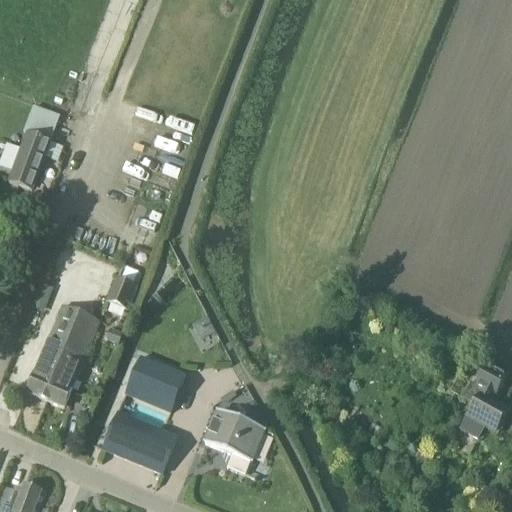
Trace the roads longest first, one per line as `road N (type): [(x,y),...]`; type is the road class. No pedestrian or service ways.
road 1 (residential): [(171,511),(0,439)]
road 2 (unclassified): [(233,358),(318,511)]
